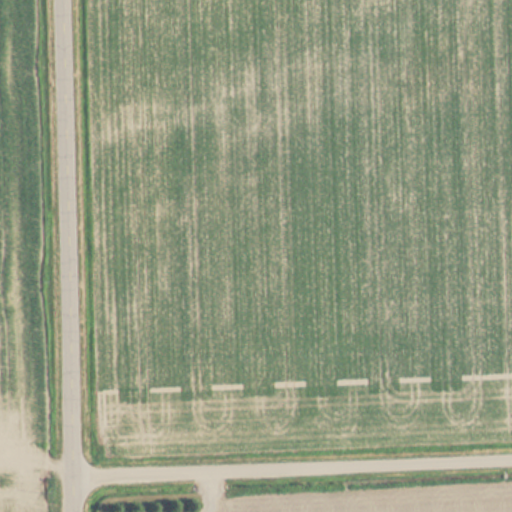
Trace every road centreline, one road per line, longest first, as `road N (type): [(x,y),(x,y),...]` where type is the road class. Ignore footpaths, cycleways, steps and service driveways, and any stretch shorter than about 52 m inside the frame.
road 1 (residential): [(80,511),(67,0)]
road 2 (residential): [(81,480),(511,458)]
